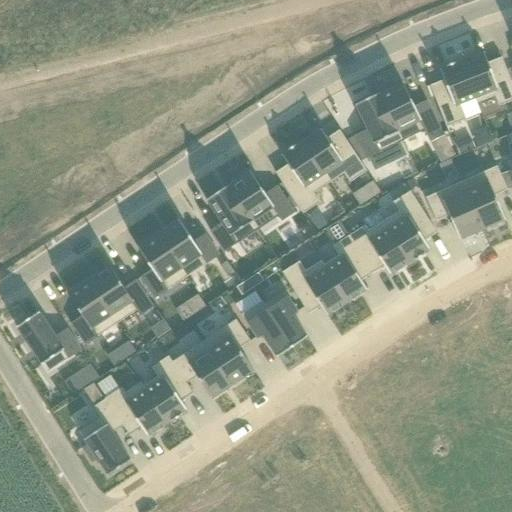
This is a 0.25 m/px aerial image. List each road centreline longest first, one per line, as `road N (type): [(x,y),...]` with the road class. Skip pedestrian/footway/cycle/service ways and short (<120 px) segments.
road 1 (residential): [(501,0),(410,29),(322,71),(0,290)]
road 2 (residential): [(304,0),(0,82)]
road 3 (residential): [(319,387),(128,511)]
road 4 (residential): [(511,270),(319,387)]
road 5 (residential): [(0,349),(98,511)]
road 6 (residential): [(319,387),(397,511)]
